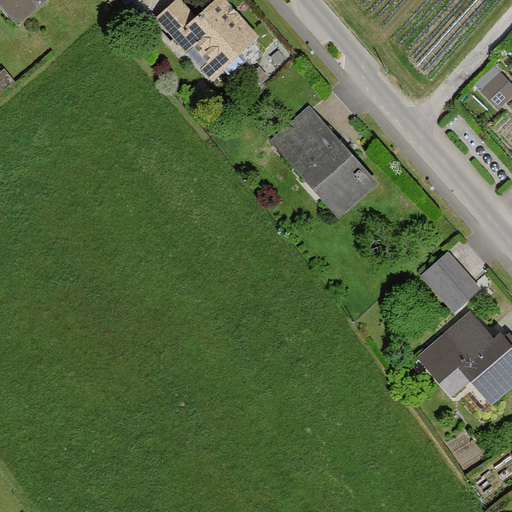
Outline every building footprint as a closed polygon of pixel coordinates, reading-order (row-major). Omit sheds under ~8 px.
[(0,0),(0,8),(13,23),(41,0),(0,0)] [(177,0),(172,0),(155,16),(210,78),(255,37),(222,0),(213,0),(193,17),(177,0)] [(478,80),(485,87),(500,72),(494,65),(478,80)] [(3,69),(0,71),(0,91),(13,82),(3,69)] [(511,92),(511,84),(500,72),(485,87),(500,103),(511,92)] [(377,181),(309,105),(269,140),(338,217),(377,181)] [(449,251),(421,275),(454,312),(481,288),(449,251)] [(470,311),(417,357),(451,397),(470,380),(492,405),(511,388),(511,345),(501,332),(493,338),(470,311)]
